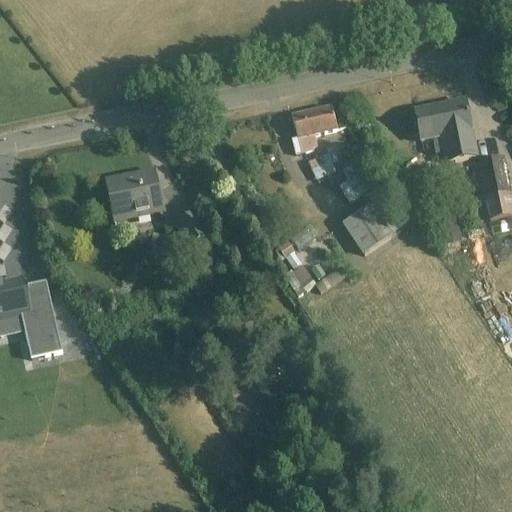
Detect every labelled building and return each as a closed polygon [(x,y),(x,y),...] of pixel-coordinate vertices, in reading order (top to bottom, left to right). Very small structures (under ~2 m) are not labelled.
[(415,115),(419,135),(421,145),(430,143),(432,155),(443,153),(445,165),(476,159),(465,105),(415,115)] [(292,119),(296,138),(297,142),(291,143),(294,158),(312,154),(311,150),(316,149),(314,139),(337,134),(331,110),(292,119)] [(337,189),(347,207),(365,197),(363,194),(376,187),(356,151),(351,154),(357,164),(342,173),(348,183),(337,189)] [(477,169),(484,200),(490,226),(511,220),(511,201),(504,163),(477,169)] [(106,185),(110,204),(111,204),(114,218),(138,213),(140,222),(163,217),(154,175),(106,185)] [(340,227),(359,260),(386,243),(367,211),(340,227)] [(175,228),(185,245),(189,251),(190,250),(197,263),(216,252),(209,239),(210,239),(196,216),(175,228)] [(440,221),(445,248),(462,245),(457,218),(440,221)] [(298,263),(307,275),(316,269),(308,257),(298,263)] [(287,290),(304,280),(290,258),(274,269),(287,290)] [(0,324),(21,319),(31,363),(63,356),(47,285),(23,291),(21,283),(2,287),(1,285),(0,285),(1,288),(0,287),(0,324)]
